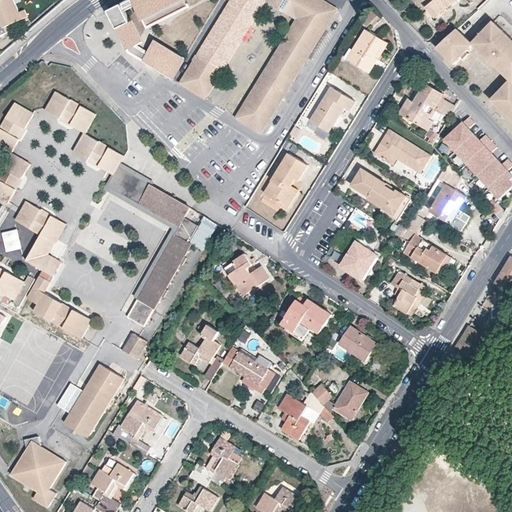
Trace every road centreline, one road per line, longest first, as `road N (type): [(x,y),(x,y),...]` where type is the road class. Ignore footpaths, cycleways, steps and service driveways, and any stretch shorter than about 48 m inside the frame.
road 1 (residential): [(414,40),(283,253)]
road 2 (residential): [(283,253),(434,356)]
road 3 (residential): [(209,405),(350,492)]
road 4 (tertiary): [(350,492),(434,356)]
road 5 (residential): [(511,145),(414,40)]
road 6 (tertiary): [(434,356),(504,243)]
road 7 (tertiary): [(96,0),(0,80)]
road 8 (residential): [(209,405),(143,511)]
